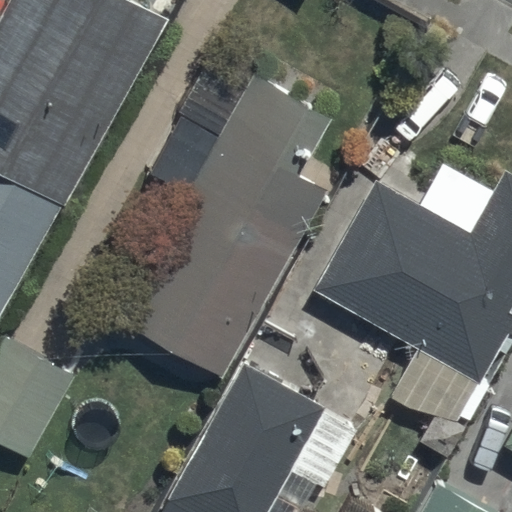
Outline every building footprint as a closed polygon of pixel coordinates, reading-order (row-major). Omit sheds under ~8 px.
[(0,315),(169,16),(139,0),(6,0),(0,12),(0,315)] [(254,75),(120,321),(223,377),(327,186),(301,172),(331,117),(254,75)] [(315,287),(483,378),(511,324),(511,169),(508,168),(477,226),(378,173),(315,287)] [(6,337),(0,348),(0,440),(30,456),(74,372),(6,337)] [(245,362),(162,511),(273,511),(331,409),(245,362)] [(511,425),(501,445),(511,451),(511,425)] [(422,511),(494,511),(438,482),(422,511)]
